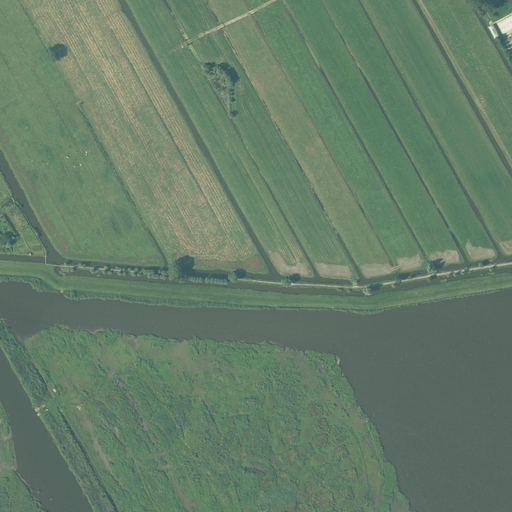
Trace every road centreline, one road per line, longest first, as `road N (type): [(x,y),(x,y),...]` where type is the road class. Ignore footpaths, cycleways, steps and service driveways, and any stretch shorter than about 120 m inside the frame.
road 1 (track): [(186,275),(354,287),(511,263)]
road 2 (track): [(511,163),(419,0)]
